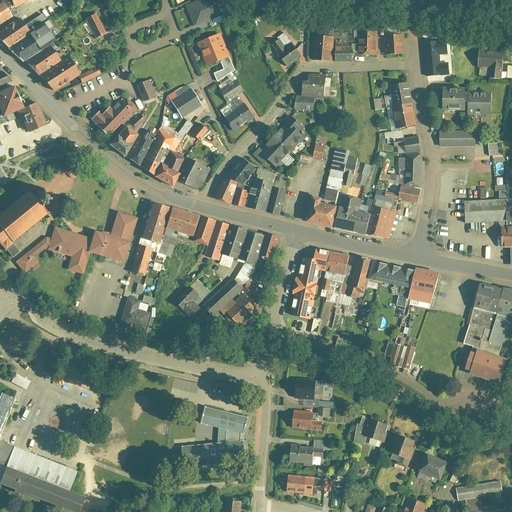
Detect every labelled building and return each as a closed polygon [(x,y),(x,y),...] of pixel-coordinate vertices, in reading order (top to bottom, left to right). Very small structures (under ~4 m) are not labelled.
[(0,0),(0,13),(9,8),(3,0),(0,0)] [(90,31),(103,25),(99,18),(113,11),(107,0),(105,0),(81,12),(90,31)] [(196,25),(226,12),(220,0),(202,0),(188,6),(196,25)] [(0,38),(3,41),(26,22),(14,9),(0,18),(0,38)] [(26,22),(3,41),(17,54),(45,35),(51,30),(39,13),(26,22)] [(359,26),(358,54),(378,55),(379,26),(359,26)] [(286,69),(303,58),(286,33),(270,44),(286,69)] [(388,55),(404,54),(402,34),(387,35),(388,55)] [(45,35),(17,54),(32,69),(56,53),(45,35)] [(209,64),(228,56),(219,35),(200,43),(209,64)] [(313,60),(332,61),(334,38),(315,36),(313,60)] [(445,39),(422,42),(425,76),(448,74),(447,63),(441,63),(440,55),(446,54),(445,39)] [(336,62),(352,61),(352,47),(335,47),(336,62)] [(56,53),(32,69),(50,86),(76,68),(82,75),(97,67),(88,54),(75,63),(65,48),(56,53)] [(478,50),(477,68),(487,68),(487,78),(502,79),(503,65),(503,51),(478,50)] [(140,93),(154,91),(149,70),(136,73),(140,93)] [(220,111),(230,125),(253,109),(237,87),(242,83),(232,70),(214,83),(223,95),(227,92),(233,101),(220,111)] [(0,85),(12,81),(3,71),(0,72),(0,85)] [(399,120),(412,117),(403,73),(385,77),(387,85),(369,89),(371,101),(381,99),(386,122),(399,120)] [(295,109),(319,109),(319,96),(328,96),(329,78),(305,77),(304,93),(295,93),(295,109)] [(466,112),(491,112),(491,89),(464,90),(464,84),(440,85),(441,106),(466,106),(466,112)] [(0,91),(0,106),(4,118),(20,112),(25,110),(16,85),(0,91)] [(106,132),(133,104),(115,90),(83,113),(106,132)] [(182,116),(200,105),(191,90),(173,102),(182,116)] [(29,134),(47,126),(38,105),(25,110),(20,112),(29,134)] [(267,160),(276,168),(306,136),(297,128),(302,123),(292,114),(286,121),(289,124),(265,151),(259,146),(251,155),(262,165),(267,160)] [(200,128),(209,135),(215,125),(206,119),(203,122),(193,116),(184,129),(195,136),(200,128)] [(119,149),(135,123),(124,117),(102,139),(119,149)] [(419,147),(416,134),(402,134),(399,120),(386,122),(376,125),(379,136),(391,134),(394,147),(397,148),(419,147)] [(135,123),(119,149),(133,158),(152,126),(135,123)] [(152,126),(133,158),(147,166),(163,141),(169,143),(175,134),(152,126)] [(439,129),(439,144),(475,143),(474,128),(439,129)] [(307,185),(301,213),(329,219),(344,152),(345,143),(332,140),(322,188),(307,185)] [(163,141),(147,166),(167,179),(171,172),(181,149),(169,143),(163,141)] [(497,154),(497,142),(486,142),(486,155),(497,154)] [(320,159),(323,145),(312,143),(310,157),(320,159)] [(417,181),(419,147),(397,148),(395,177),(417,181)] [(181,149),(171,172),(194,184),(205,162),(181,149)] [(329,219),(360,225),(366,203),(356,201),(368,157),(344,152),(329,219)] [(297,162),(309,164),(310,157),(298,155),(297,162)] [(243,158),(227,177),(239,183),(245,185),(256,169),(243,158)] [(460,200),(460,223),(493,222),(497,223),(505,223),(500,235),(497,235),(493,245),(501,248),(507,248),(507,266),(511,266),(511,166),(511,167),(502,189),(496,189),(496,199),(460,200)] [(251,188),(246,208),(267,213),(273,188),(274,184),(260,180),(261,176),(255,174),(251,188)] [(214,198),(231,204),(239,183),(227,177),(226,177),(214,198)] [(391,191),(412,196),(417,181),(395,177),(393,186),(393,187),(391,191)] [(360,225),(381,231),(391,191),(393,187),(393,186),(372,180),(366,203),(360,225)] [(231,204),(246,208),(251,188),(245,185),(239,183),(231,204)] [(284,190),(273,188),(267,213),(279,215),(284,190)] [(50,213),(48,212),(43,208),(43,205),(44,204),(45,205),(46,205),(48,204),(48,202),(49,201),(52,201),(52,198),(49,198),(48,198),(47,197),(46,198),(44,195),(45,194),(45,193),(44,192),(45,189),(42,189),(42,192),(40,193),(40,192),(39,192),(37,194),(37,195),(37,196),(36,197),(34,196),(30,191),(30,189),(29,189),(28,192),(22,197),(21,195),(19,196),(21,198),(15,202),(14,201),(12,201),(14,203),(8,208),(7,206),(6,207),(7,209),(2,214),(0,212),(0,211),(0,213),(1,214),(0,214),(0,246),(2,246),(5,250),(4,251),(6,252),(6,250),(13,258),(19,252),(13,245),(14,244),(13,242),(19,237),(20,239),(21,238),(20,236),(26,231),(27,233),(28,232),(27,230),(32,226),(34,227),(35,227),(34,225),(39,220),(41,222),(42,221),(40,219),(47,214),(49,214),(50,213)] [(160,240),(169,208),(152,202),(142,235),(160,240)] [(194,236),(200,216),(172,208),(166,228),(194,236)] [(122,258),(135,216),(113,209),(107,231),(90,226),(88,233),(50,223),(47,233),(44,246),(68,253),(64,269),(80,274),(88,249),(122,258)] [(209,247),(217,222),(202,217),(190,256),(197,258),(201,244),(209,247)] [(219,260),(220,254),(229,225),(217,222),(209,247),(206,256),(219,260)] [(238,260),(247,231),(247,230),(229,225),(220,254),(238,260)] [(265,237),(247,231),(238,260),(256,265),(259,255),(265,237)] [(18,247),(23,256),(44,246),(47,233),(18,247)] [(266,266),(271,267),(280,238),(266,233),(265,237),(259,255),(269,258),(266,266)] [(139,245),(131,272),(144,276),(152,249),(139,245)] [(320,270),(327,271),(331,252),(317,249),(314,260),(303,258),(291,315),(310,319),(320,270)] [(349,255),(331,252),(327,271),(344,275),(349,255)] [(357,257),(348,296),(356,298),(358,292),(364,292),(368,279),(373,261),(357,257)] [(406,306),(408,303),(416,270),(373,261),(368,279),(401,286),(397,304),(406,306)] [(439,275),(416,270),(408,303),(429,309),(439,275)] [(511,281),(474,273),(459,336),(466,337),(495,344),(503,309),(511,310),(511,281)] [(235,281),(205,308),(213,316),(220,309),(228,302),(243,289),(235,281)] [(186,285),(172,300),(190,317),(201,306),(197,303),(200,300),(186,285)] [(320,289),(318,295),(324,297),(323,300),(334,304),(337,295),(320,289)] [(139,301),(150,305),(152,298),(141,295),(139,301)] [(228,302),(220,309),(231,321),(234,319),(241,326),(248,319),(247,318),(255,310),(243,297),(232,307),(228,302)] [(139,302),(128,299),(121,322),(144,329),(149,313),(137,310),(139,302)] [(309,332),(316,333),(318,318),(311,318),(309,332)] [(391,357),(389,364),(407,370),(413,348),(386,340),(382,355),(391,357)] [(478,352),(471,373),(498,381),(505,361),(478,352)] [(413,365),(409,377),(418,380),(423,368),(413,365)] [(12,373),(9,381),(24,388),(28,380),(12,373)] [(292,383),(292,401),(314,401),(314,383),(292,383)] [(0,422),(12,391),(0,386),(0,476),(76,506),(85,483),(68,477),(71,470),(64,467),(67,460),(34,447),(31,455),(0,443),(0,422)] [(248,417),(205,407),(201,423),(227,430),(226,442),(182,446),(183,464),(245,458),(244,441),(244,434),(248,417)] [(319,415),(327,416),(328,408),(320,407),(319,415)] [(288,430),(306,430),(307,434),(324,434),(324,424),(310,425),(310,412),(288,412),(288,430)] [(358,417),(352,445),(377,451),(383,423),(358,417)] [(393,435),(385,461),(405,467),(412,441),(393,435)] [(288,446),(288,463),(312,464),(313,446),(288,446)] [(424,454),(415,478),(437,486),(446,462),(424,454)] [(286,476),(284,494),(304,496),(305,478),(286,476)] [(316,480),(317,494),(330,494),(329,480),(316,480)] [(454,489),(457,508),(503,501),(500,482),(454,489)] [(363,511),(388,511),(389,510),(371,505),(374,495),(361,491),(355,509),(363,511)] [(420,511),(422,505),(400,499),(396,511),(420,511)]
